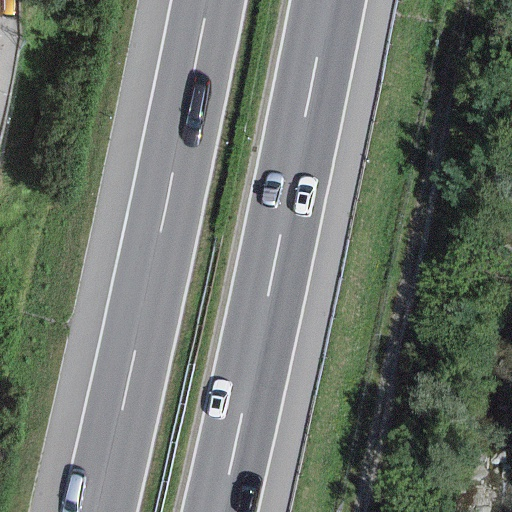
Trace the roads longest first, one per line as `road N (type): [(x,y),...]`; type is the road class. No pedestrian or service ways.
road 1 (motorway): [(217,511),(328,0)]
road 2 (motorway): [(208,0),(97,511)]
